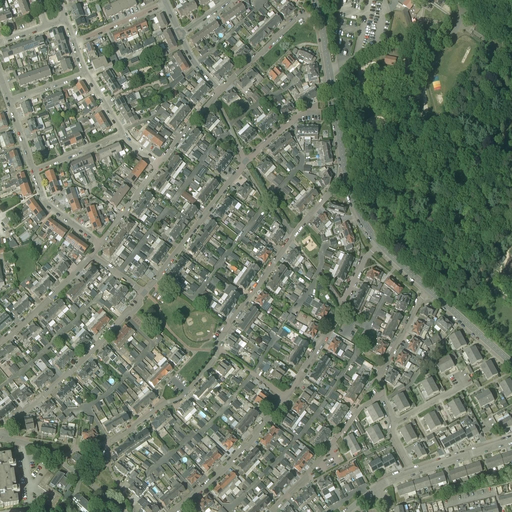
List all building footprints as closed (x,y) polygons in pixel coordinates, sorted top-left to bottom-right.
[(123,0),(117,3),(122,13),(129,9),(125,0),(123,0)] [(133,0),(125,0),(129,9),(137,6),(133,0)] [(406,8),(403,12),(407,13),(416,0),(405,0),(406,1),(403,6),(406,8)] [(282,6),(290,14),(295,9),(287,1),(282,6)] [(20,10),(27,7),(25,2),(18,4),(20,10)] [(188,5),(192,12),(197,9),(193,2),(188,5)] [(110,6),(115,16),(122,13),(117,3),(110,6)] [(188,5),(187,3),(181,5),(183,8),(186,15),(192,12),(188,5)] [(236,8),(241,15),(246,12),(245,10),(249,7),(248,5),(244,3),(241,5),(236,8)] [(3,11),(6,21),(12,19),(8,8),(6,9),(4,4),(1,5),(1,7),(2,7),(1,7),(3,10),(3,11)] [(83,11),(87,10),(88,9),(87,7),(81,9),(80,6),(71,9),(73,15),(82,12),(83,11)] [(107,19),(115,16),(110,6),(103,9),(107,19)] [(285,19),(290,14),(282,6),(277,11),(285,19)] [(27,7),(20,10),(22,16),(29,13),(27,7)] [(181,18),(186,15),(183,8),(177,11),(181,18)] [(236,19),(241,15),(236,8),(231,11),(236,19)] [(231,22),(236,19),(231,11),(226,15),(230,21),(231,22)] [(82,12),(73,15),(75,21),(84,18),(82,12)] [(95,14),(80,21),(75,22),(77,28),(84,26),(86,26),(88,26),(89,23),(88,21),(96,17),(95,14)] [(269,19),(277,26),(281,22),(274,14),(269,19)] [(156,25),(165,21),(162,15),(155,18),(153,15),(147,18),(148,22),(153,19),(156,25)] [(225,25),(230,21),(226,15),(221,19),(225,25)] [(272,31),(277,26),(269,19),(265,23),(272,31)] [(139,23),(142,31),(148,29),(144,21),(144,20),(139,23)] [(160,32),(161,32),(160,29),(161,29),(167,26),(165,21),(156,25),(158,30),(155,31),(151,33),(153,36),(160,32)] [(138,35),(137,33),(142,31),(139,23),(133,25),(133,26),(137,35),(138,35)] [(210,26),(214,32),(219,28),(215,23),(210,26)] [(272,31),(265,23),(260,28),(268,36),(273,31),(272,31)] [(128,29),(132,37),(137,35),(133,26),(128,29)] [(209,35),(214,32),(210,26),(205,30),(209,35)] [(263,40),(268,36),(260,28),(255,32),(263,40)] [(54,38),(62,35),(60,30),(56,32),(55,29),(48,31),(49,35),(52,33),(54,38)] [(123,31),(127,40),(132,37),(128,29),(123,31)] [(127,40),(123,31),(122,30),(117,32),(121,41),(121,40),(122,44),(128,41),(127,40)] [(204,39),(209,35),(205,30),(200,33),(204,39)] [(165,40),(172,37),(169,31),(161,34),(160,32),(153,36),(154,38),(157,36),(158,38),(161,36),(163,41),(165,40)] [(115,43),(121,41),(117,32),(112,35),(115,43)] [(258,44),(263,40),(255,32),(251,36),(258,44)] [(199,42),(204,39),(200,33),(195,37),(199,42)] [(253,49),(258,44),(251,36),(246,41),(253,49)] [(167,45),(174,42),(172,37),(165,40),(167,45)] [(201,44),(199,42),(195,37),(190,40),(193,46),(196,44),(197,47),(201,44)] [(40,51),(46,49),(45,48),(48,47),(45,40),(43,41),(42,38),(37,40),(40,51)] [(146,41),(148,46),(155,43),(153,38),(146,41)] [(31,42),(34,50),(37,49),(39,53),(41,52),(40,51),(37,40),(31,42)] [(57,48),(66,46),(64,40),(56,43),(53,44),(54,47),(53,47),(53,50),(57,48)] [(98,53),(97,52),(96,49),(95,46),(105,42),(104,40),(92,44),(92,45),(84,48),(87,57),(98,53)] [(36,55),(36,53),(35,53),(34,50),(31,42),(26,43),(29,52),(30,56),(36,55)] [(174,42),(167,45),(170,51),(177,48),(174,42)] [(29,52),(26,43),(23,45),(22,43),(21,44),(25,57),(27,56),(26,53),(29,52)] [(26,58),(25,57),(21,44),(19,44),(19,46),(16,47),(19,57),(20,57),(19,55),(22,54),(23,57),(24,59),(26,58)] [(237,49),(245,57),(250,52),(242,44),(237,49)] [(57,54),(67,51),(66,46),(57,48),(58,51),(57,51),(57,54)] [(17,58),(19,57),(16,47),(11,49),(13,57),(17,56),(17,58)] [(240,61),(245,57),(237,49),(233,53),(240,61)] [(3,60),(8,58),(6,50),(0,52),(1,55),(0,55),(0,59),(1,63),(4,62),(3,60)] [(303,62),(308,52),(304,50),(303,51),(300,50),(300,52),(297,50),(294,56),(296,59),(303,62)] [(57,54),(55,55),(58,63),(67,60),(66,57),(69,56),(67,51),(57,54)] [(98,53),(87,57),(90,64),(102,58),(101,54),(100,55),(98,52),(97,52),(98,53)] [(308,52),(303,62),(309,65),(314,64),(316,59),(313,58),(314,56),(311,55),(311,54),(308,52)] [(167,67),(183,58),(179,53),(173,57),(174,59),(171,61),(171,62),(164,66),(166,68),(167,67)] [(286,60),(293,68),(298,63),(291,56),(286,60)] [(104,58),(103,59),(91,64),(95,73),(103,69),(104,72),(112,68),(111,65),(109,66),(107,60),(105,61),(104,58)] [(175,70),(186,64),(183,58),(167,67),(169,70),(173,67),(175,70)] [(225,65),(230,70),(234,67),(229,61),(230,61),(227,58),(223,62),(225,65)] [(69,60),(64,62),(60,63),(63,74),(72,71),(71,68),(73,67),(71,63),(70,63),(69,60)] [(289,72),(293,68),(286,60),(281,64),(289,72)] [(226,74),(230,70),(225,65),(223,62),(218,66),(226,74)] [(180,83),(180,82),(184,79),(181,74),(189,69),(186,64),(175,70),(172,71),(174,74),(171,76),(174,81),(168,85),(171,92),(180,83)] [(307,73),(317,71),(316,65),(306,67),(307,73)] [(223,78),(226,74),(218,66),(214,70),(217,73),(217,72),(223,78)] [(37,71),(41,81),(43,80),(44,81),(49,80),(48,78),(51,77),(48,67),(37,71)] [(273,72),(280,80),(285,76),(278,68),(273,72)] [(219,82),(223,78),(217,72),(217,73),(214,70),(210,74),(213,77),(213,76),(219,82)] [(254,79),(257,82),(257,81),(261,78),(258,75),(252,70),(248,74),(254,79)] [(38,81),(41,81),(37,71),(27,74),(30,84),(33,83),(34,85),(38,83),(38,81)] [(312,82),(319,81),(318,78),(319,78),(317,71),(307,73),(309,82),(312,82)] [(30,84),(27,74),(17,78),(15,72),(13,73),(16,83),(18,82),(20,88),(23,87),(23,88),(28,87),(28,85),(30,84)] [(113,80),(116,78),(112,72),(109,73),(109,72),(101,77),(106,84),(113,80)] [(275,84),(280,80),(273,72),(268,76),(275,84)] [(252,86),(257,82),(254,79),(248,74),(245,77),(252,86)] [(248,89),(252,86),(245,77),(241,81),(246,86),(245,87),(248,90),(248,89)] [(109,89),(122,81),(120,78),(115,82),(113,80),(106,84),(109,89)] [(122,81),(109,89),(112,95),(120,90),(118,88),(130,80),(128,78),(125,79),(122,81)] [(198,85),(207,93),(210,90),(205,84),(206,84),(203,81),(198,85)] [(251,92),(248,89),(248,90),(245,87),(246,86),(241,81),(237,85),(242,90),(241,91),(245,94),(246,96),(251,92)] [(75,94),(85,88),(82,83),(72,89),(75,94)] [(203,97),(207,93),(198,85),(194,89),(203,97)] [(311,92),(315,99),(319,96),(316,89),(314,85),(309,89),(311,92)] [(85,88),(75,94),(78,98),(81,96),(81,97),(88,93),(85,88)] [(199,101),(203,97),(194,89),(190,94),(193,96),(194,96),(199,101)] [(310,102),(315,99),(311,92),(309,89),(304,92),(310,102)] [(227,94),(234,102),(239,98),(231,90),(227,94)] [(306,104),(310,102),(304,92),(299,95),(301,98),(302,98),(306,104)] [(125,106),(137,102),(135,95),(134,94),(133,93),(132,93),(129,95),(127,96),(125,97),(128,101),(124,103),(122,99),(114,104),(118,110),(125,106)] [(56,96),(59,105),(63,104),(64,104),(64,103),(61,94),(56,96)] [(195,105),(199,101),(194,96),(193,96),(190,94),(186,98),(189,101),(190,100),(195,105)] [(229,107),(234,102),(227,94),(222,99),(229,107)] [(301,107),(306,104),(302,98),(301,98),(299,95),(294,98),(296,101),(297,101),(301,107)] [(54,107),(57,106),(59,105),(56,96),(50,98),(54,108),(54,107)] [(70,108),(75,105),(75,104),(78,102),(75,97),(72,99),(74,101),(68,104),(70,108)] [(46,110),(54,108),(50,98),(45,100),(43,101),(46,110)] [(88,107),(94,103),(91,98),(82,104),(85,109),(88,107)] [(283,105),(289,114),(294,111),(292,107),(289,102),(288,102),(287,101),(283,104),(283,105)] [(132,113),(134,112),(132,109),(138,105),(137,102),(125,106),(118,110),(123,118),(132,113)] [(94,103),(88,107),(89,110),(87,111),(89,114),(97,108),(94,103)] [(72,113),(73,116),(79,112),(75,105),(70,108),(72,113)] [(178,110),(186,116),(190,111),(182,105),(178,110)] [(283,118),(289,114),(283,105),(277,108),(283,118)] [(182,121),(186,116),(178,110),(174,115),(182,121)] [(132,118),(136,117),(134,113),(134,112),(132,113),(123,118),(127,124),(128,123),(127,122),(132,118)] [(266,117),(273,125),(277,123),(276,122),(278,120),(272,112),(266,117)] [(205,118),(213,125),(214,124),(218,120),(210,113),(208,115),(207,115),(205,118)] [(95,124),(104,119),(101,114),(92,119),(95,124)] [(178,126),(182,121),(174,115),(170,120),(178,126)] [(127,122),(128,123),(130,123),(131,125),(139,121),(136,117),(132,118),(127,122)] [(273,126),(273,125),(266,117),(261,121),(268,129),(269,129),(273,125),(273,126)] [(174,131),(178,126),(170,120),(168,118),(165,121),(164,123),(166,125),(174,131)] [(208,131),(213,125),(205,118),(202,121),(202,122),(200,124),(204,128),(208,131)] [(39,125),(37,119),(27,123),(29,128),(39,125)] [(100,127),(107,124),(104,119),(95,124),(94,124),(97,129),(100,127)] [(155,127),(158,123),(153,119),(150,123),(152,125),(149,130),(147,128),(142,136),(146,139),(152,132),(153,130),(156,127),(155,127)] [(268,129),(261,121),(256,125),(262,133),(264,131),(265,132),(268,129)] [(82,141),(79,135),(83,133),(80,127),(78,124),(75,125),(76,128),(70,130),(72,134),(76,144),(82,141)] [(107,124),(100,127),(103,132),(109,129),(107,124)] [(39,125),(29,128),(31,134),(42,130),(40,125),(39,125)] [(244,132),(252,140),(255,137),(254,137),(256,134),(250,127),(245,131),(244,132)] [(65,133),(63,128),(60,129),(61,132),(63,137),(61,138),(58,139),(61,147),(64,146),(65,149),(70,146),(66,136),(65,133)] [(155,146),(166,131),(164,130),(161,134),(158,132),(158,133),(156,135),(151,142),(155,146)] [(191,135),(199,141),(203,136),(194,130),(191,135)] [(166,131),(155,146),(160,149),(165,142),(162,140),(165,136),(168,139),(171,135),(166,131)] [(151,142),(156,135),(152,132),(146,139),(151,142)] [(248,143),(252,140),(244,132),(239,137),(246,145),(248,142),(248,143)] [(289,146),(290,148),(291,148),(295,144),(287,133),(282,138),(289,146)] [(4,143),(12,140),(9,134),(2,137),(4,143)] [(76,144),(72,134),(66,136),(70,146),(76,144)] [(195,146),(199,141),(191,135),(187,140),(195,146)] [(35,146),(46,142),(44,137),(33,140),(35,146)] [(277,142),(284,150),(289,146),(282,138),(277,142)] [(12,140),(4,143),(6,148),(14,146),(12,140)] [(191,151),(195,146),(187,140),(183,145),(191,151)] [(37,151),(44,149),(47,147),(46,142),(35,146),(37,151)] [(279,154),(284,150),(277,142),(272,146),(279,154)] [(113,146),(120,162),(122,162),(120,156),(122,155),(121,152),(122,152),(121,150),(119,147),(118,144),(113,146)] [(187,156),(191,151),(183,145),(179,150),(187,156)] [(117,164),(120,162),(113,146),(108,149),(111,156),(114,155),(117,164)] [(274,158),(279,154),(272,146),(267,150),(274,158)] [(109,158),(111,156),(108,149),(103,151),(109,167),(112,166),(111,163),(109,158)] [(220,158),(228,165),(231,162),(230,161),(232,159),(232,158),(235,155),(229,150),(226,154),(224,152),(220,158)] [(108,167),(109,167),(103,151),(98,153),(98,155),(95,156),(97,162),(101,160),(101,161),(104,159),(108,167)] [(11,160),(18,158),(16,152),(9,155),(9,156),(5,157),(7,161),(11,160)] [(92,175),(93,174),(94,173),(93,170),(93,171),(92,169),(95,168),(90,156),(85,158),(89,169),(90,171),(92,175)] [(137,166),(144,171),(147,166),(140,161),(139,163),(134,160),(135,158),(133,156),(130,161),(132,162),(137,166)] [(171,162),(179,168),(183,163),(175,157),(171,162)] [(84,171),(89,169),(85,158),(80,161),(84,171)] [(228,165),(220,158),(216,163),(224,170),(225,170),(224,170),(228,165)] [(324,160),(320,161),(321,166),(325,166),(325,165),(332,164),(331,158),(324,159),(324,160)] [(260,164),(268,171),(273,166),(265,159),(260,164)] [(82,173),(84,171),(80,161),(75,163),(79,173),(80,176),(82,179),(85,186),(87,184),(84,178),(82,173)] [(176,173),(179,168),(171,162),(167,167),(167,166),(167,167),(176,173)] [(69,165),(74,176),(79,173),(75,163),(69,165)] [(222,173),(224,170),(216,163),(211,169),(214,171),(219,175),(221,173),(222,173)] [(264,176),(268,171),(260,164),(256,169),(264,176)] [(140,175),(144,171),(137,166),(134,170),(140,175)] [(140,175),(134,170),(132,172),(125,167),(123,169),(137,180),(140,175)] [(172,178),(176,173),(167,167),(163,172),(172,178)] [(195,176),(201,181),(208,171),(202,167),(195,176)] [(134,184),(137,180),(123,169),(122,171),(129,177),(127,179),(126,178),(124,181),(129,185),(131,183),(134,184)] [(323,179),(331,181),(332,176),(331,176),(327,169),(321,173),(320,172),(316,174),(318,177),(320,178),(323,179)] [(47,180),(55,177),(53,171),(45,174),(47,180)] [(159,177),(168,184),(172,178),(163,172),(159,177)] [(315,177),(305,173),(303,176),(310,182),(315,177)] [(9,185),(25,179),(24,174),(16,177),(17,179),(14,181),(11,182),(8,183),(8,182),(6,182),(6,183),(7,186),(9,185)] [(48,185),(56,182),(55,177),(47,180),(48,185)] [(156,182),(164,189),(168,184),(159,177),(156,182)] [(16,188),(27,184),(25,179),(9,185),(10,187),(13,186),(15,185),(16,188)] [(206,184),(215,190),(218,185),(210,179),(206,184)] [(329,186),(331,181),(323,179),(318,182),(322,189),(329,185),(329,186)] [(50,190),(58,187),(62,186),(60,181),(56,182),(48,185),(50,190)] [(119,190),(126,195),(129,190),(122,185),(121,187),(116,183),(116,184),(114,182),(112,184),(114,186),(119,190)] [(161,193),(164,189),(156,182),(152,188),(160,194),(161,193)] [(21,193),(29,190),(27,184),(16,188),(16,189),(17,191),(15,192),(12,193),(13,195),(16,194),(21,193)] [(191,184),(190,184),(189,186),(193,189),(196,192),(198,189),(197,189),(191,184)] [(211,195),(215,190),(206,184),(202,189),(211,195)] [(240,189),(249,195),(253,190),(244,184),(240,189)] [(58,187),(50,190),(52,196),(60,193),(58,187)] [(123,199),(116,194),(113,192),(111,194),(106,190),(107,190),(103,187),(101,189),(106,193),(105,193),(119,204),(123,199)] [(306,193),(314,200),(318,196),(310,188),(306,193)] [(207,200),(211,195),(202,189),(198,194),(207,200)] [(245,200),(249,195),(240,189),(236,194),(243,199),(245,200)] [(29,190),(21,193),(23,198),(31,195),(29,190)] [(123,199),(126,195),(119,190),(116,194),(123,199)] [(314,200),(306,193),(303,190),(299,194),(302,197),(309,205),(314,200)] [(183,194),(190,200),(192,198),(184,192),(183,194)] [(110,202),(109,203),(114,206),(116,208),(119,204),(105,193),(104,195),(109,198),(107,200),(110,202)] [(143,199),(151,205),(155,199),(146,193),(143,199)] [(189,203),(190,200),(183,194),(181,196),(189,203)] [(198,194),(195,199),(203,205),(207,200),(198,194)] [(231,206),(234,208),(238,203),(235,201),(234,202),(228,197),(225,201),(231,206)] [(305,209),(309,205),(302,197),(297,202),(305,209)] [(22,214),(36,204),(32,199),(25,204),(27,207),(20,212),(22,214)] [(148,210),(151,205),(143,199),(139,204),(148,210)] [(234,209),(234,208),(231,206),(225,201),(221,206),(231,213),(231,212),(234,209)] [(300,214),(305,209),(297,202),(293,206),(295,208),(300,214)] [(84,209),(82,204),(82,203),(71,207),(73,213),(84,209)] [(32,213),(39,208),(36,204),(22,214),(24,216),(27,214),(29,216),(32,213)] [(144,215),(148,210),(139,204),(135,209),(144,215)] [(336,213),(338,206),(329,204),(328,210),(327,211),(336,213)] [(185,210),(194,216),(198,211),(189,205),(185,210)] [(88,215),(99,211),(98,209),(97,206),(86,210),(88,215)] [(230,213),(231,213),(221,206),(218,210),(224,215),(227,217),(228,217),(230,213)] [(338,206),(336,213),(344,216),(344,215),(346,209),(338,206)] [(32,220),(42,212),(39,208),(32,213),(34,215),(31,218),(32,220)] [(140,220),(144,215),(135,209),(131,214),(140,220)] [(190,221),(194,216),(185,210),(181,215),(190,222),(190,221)] [(224,222),(227,217),(224,215),(218,210),(215,214),(221,219),(220,220),(224,222)] [(89,220),(101,216),(99,211),(88,215),(89,220)] [(42,212),(32,220),(36,225),(46,217),(42,212)] [(324,226),(329,221),(328,220),(322,214),(320,216),(319,216),(316,219),(324,226)] [(190,222),(181,215),(178,220),(186,227),(190,222)] [(105,220),(108,219),(107,217),(102,219),(101,216),(89,220),(91,225),(99,222),(99,223),(105,221),(105,220)] [(255,222),(259,225),(264,218),(260,216),(255,222)] [(9,223),(11,223),(7,218),(2,222),(5,226),(6,225),(9,223)] [(47,232),(54,223),(49,219),(42,229),(47,232)] [(325,227),(324,226),(316,219),(313,222),(314,222),(312,225),(317,230),(319,232),(322,228),(323,229),(325,227)] [(123,225),(133,232),(138,225),(135,222),(133,225),(127,220),(123,225)] [(183,232),(186,227),(178,220),(174,225),(183,232)] [(206,226),(215,233),(219,227),(210,221),(206,226)] [(101,228),(99,223),(99,222),(91,225),(93,231),(101,228)] [(12,227),(9,223),(6,225),(5,226),(6,226),(3,228),(6,231),(12,227)] [(53,233),(58,226),(54,223),(47,232),(45,235),(42,238),(44,240),(47,236),(48,236),(52,231),(53,233)] [(272,234),(281,240),(283,237),(282,236),(284,234),(277,229),(279,226),(275,223),(273,226),(276,228),(272,234)] [(340,234),(350,231),(349,226),(348,227),(347,224),(337,227),(338,229),(337,229),(339,234),(340,234)] [(121,230),(130,236),(133,232),(123,225),(120,229),(121,230)] [(182,232),(183,232),(174,225),(170,230),(178,237),(182,232)] [(58,236),(63,229),(58,226),(53,233),(51,236),(53,238),(52,240),(50,241),(49,244),(51,245),(53,243),(54,241),(58,236)] [(211,238),(215,233),(206,226),(203,231),(211,238)] [(63,229),(58,236),(62,239),(67,233),(63,229)] [(170,230),(169,229),(167,231),(167,232),(166,231),(163,235),(168,238),(168,237),(174,242),(178,237),(170,230)] [(128,239),(130,236),(121,230),(117,235),(126,241),(128,239)] [(203,231),(202,231),(198,236),(207,243),(211,238),(203,231)] [(342,240),(352,236),(350,231),(340,234),(342,240)] [(278,244),(281,240),(272,234),(267,240),(275,246),(277,243),(278,244)] [(70,245),(75,238),(70,235),(65,241),(70,245)] [(126,242),(126,241),(117,235),(114,240),(122,246),(126,242)] [(204,248),(207,243),(198,236),(194,241),(195,242),(195,241),(203,248),(204,248)] [(353,248),(351,245),(354,244),(353,241),(354,240),(352,236),(342,240),(344,247),(346,251),(353,248)] [(74,248),(79,241),(75,238),(70,245),(68,247),(72,250),(74,248)] [(13,240),(8,244),(10,249),(18,247),(13,240)] [(118,251),(122,246),(114,240),(110,245),(118,251)] [(73,259),(84,245),(79,241),(74,248),(76,249),(70,259),(72,260),(73,258),(73,259)] [(161,248),(167,253),(170,249),(164,244),(165,243),(161,241),(158,245),(158,246),(161,248)] [(206,250),(204,248),(203,248),(195,241),(195,242),(191,246),(200,253),(202,255),(206,250)] [(163,257),(167,253),(161,248),(158,246),(154,243),(151,248),(154,250),(163,257)] [(259,252),(268,258),(272,253),(265,248),(257,243),(254,248),(259,252)] [(106,249),(115,256),(118,251),(110,245),(109,244),(106,249)] [(84,245),(73,259),(75,260),(79,255),(81,257),(83,254),(83,255),(88,248),(84,245)] [(196,257),(200,253),(191,246),(187,252),(192,256),(193,255),(196,257)] [(118,258),(118,257),(117,257),(115,256),(106,249),(102,253),(111,260),(111,261),(114,263),(118,258)] [(160,262),(163,257),(154,250),(151,254),(150,255),(154,257),(160,262)] [(288,255),(297,262),(301,256),(299,254),(293,250),(292,252),(291,252),(288,255)] [(264,264),(268,258),(259,252),(255,257),(258,259),(264,264)] [(229,257),(235,261),(235,260),(237,262),(239,259),(231,253),(229,257)] [(157,266),(160,262),(154,257),(150,255),(147,259),(150,262),(151,261),(157,266)] [(293,268),(297,262),(288,255),(286,259),(285,262),(293,268)] [(341,260),(351,265),(354,259),(344,255),(341,260)] [(188,269),(191,271),(194,266),(188,262),(182,258),(178,262),(184,267),(185,266),(188,269)] [(57,266),(65,273),(68,270),(67,269),(69,267),(62,260),(57,266)] [(348,271),(351,265),(341,260),(339,266),(348,271)] [(135,267),(144,274),(146,271),(146,270),(147,268),(144,265),(142,264),(140,266),(138,265),(138,264),(135,262),(132,265),(135,267)] [(175,266),(184,273),(188,269),(185,266),(184,267),(178,262),(175,266)] [(247,269),(256,275),(259,270),(251,264),(250,264),(248,268),(247,269)] [(62,276),(65,273),(57,266),(55,268),(53,267),(51,270),(59,278),(61,275),(62,276)] [(181,278),(184,273),(175,266),(172,271),(178,275),(181,278)] [(288,279),(292,273),(290,271),(289,272),(280,266),(277,271),(285,277),(288,279)] [(346,277),(348,271),(339,266),(336,272),(346,277)] [(141,277),(144,274),(135,267),(134,269),(130,273),(138,279),(140,277),(141,277)] [(88,272),(96,280),(100,275),(92,268),(88,272)] [(252,280),(256,275),(247,269),(243,274),(252,280)] [(374,279),(375,279),(380,281),(383,273),(376,270),(371,271),(374,279)] [(184,280),(181,278),(178,275),(172,271),(169,275),(175,280),(174,280),(177,283),(178,283),(180,285),(184,280)] [(273,277),(282,283),(285,277),(277,271),(273,277)] [(375,282),(374,279),(371,271),(367,273),(367,274),(363,282),(371,285),(373,281),(375,282)] [(91,284),(96,280),(88,272),(84,277),(83,276),(91,284)] [(346,277),(336,272),(334,278),(336,279),(343,282),(346,277)] [(248,286),(252,280),(243,274),(240,280),(248,286)] [(50,288),(54,284),(49,279),(49,278),(47,275),(42,279),(45,282),(50,288)] [(87,289),(91,284),(83,276),(79,281),(87,289)] [(278,288),(280,286),(282,283),(273,277),(269,282),(278,288)] [(46,292),(50,288),(45,282),(42,279),(38,283),(46,292)] [(391,290),(395,284),(389,279),(384,284),(391,290)] [(245,291),(248,286),(240,280),(236,285),(245,291)] [(90,292),(87,289),(79,281),(74,286),(82,293),(83,293),(84,291),(88,295),(89,295),(93,299),(95,297),(90,292)] [(266,287),(274,293),(278,288),(269,282),(266,287)] [(42,295),(46,292),(38,283),(34,287),(37,290),(42,295)] [(395,284),(391,290),(397,295),(398,294),(402,290),(395,284)] [(120,285),(116,290),(124,297),(127,294),(126,294),(128,291),(120,285)] [(369,296),(371,297),(374,291),(362,285),(359,291),(369,296)] [(78,298),(82,293),(74,286),(75,286),(70,291),(78,298)] [(38,299),(42,295),(37,290),(34,287),(30,291),(33,294),(38,299)] [(124,298),(124,297),(116,290),(113,288),(109,293),(111,295),(120,302),(123,298),(124,298)] [(228,296),(236,302),(240,297),(234,293),(236,290),(233,288),(231,291),(231,292),(225,293),(224,294),(228,296)] [(78,299),(78,298),(70,291),(66,295),(74,303),(75,301),(78,299)] [(366,302),(369,296),(359,291),(356,297),(366,302)] [(258,297),(267,304),(271,298),(262,292),(258,297)] [(24,303),(29,308),(33,305),(28,299),(29,298),(26,295),(21,299),(24,302),(24,303)] [(117,306),(120,302),(111,295),(107,301),(114,307),(116,305),(117,306)] [(398,302),(407,306),(409,302),(408,302),(410,299),(403,296),(401,295),(398,302)] [(236,302),(228,296),(226,298),(224,301),(233,308),(236,302)] [(264,308),(267,304),(258,297),(255,303),(261,307),(262,307),(264,308)] [(317,310),(327,315),(330,309),(319,303),(314,300),(308,297),(304,302),(310,306),(317,310)] [(363,307),(366,302),(356,297),(353,303),(363,307)] [(25,312),(29,308),(24,303),(24,302),(21,299),(17,303),(25,312)] [(54,304),(62,312),(67,308),(59,300),(54,304)] [(229,313),(233,308),(224,301),(220,307),(229,313)] [(406,310),(407,306),(398,302),(395,308),(404,313),(405,310),(406,310)] [(21,315),(25,312),(17,303),(12,307),(15,310),(16,310),(21,315)] [(360,313),(363,307),(353,303),(351,308),(360,313)] [(62,312),(54,304),(50,309),(57,317),(58,316),(62,312)] [(229,313),(220,307),(217,304),(213,310),(225,318),(229,313)] [(15,310),(12,307),(8,311),(11,314),(12,313),(17,319),(21,315),(16,310),(15,310)] [(248,313),(256,319),(260,314),(251,307),(248,313)] [(426,309),(429,316),(430,316),(434,317),(435,318),(438,311),(431,307),(426,309)] [(53,321),(57,317),(50,309),(45,313),(53,321)] [(419,318),(426,321),(427,319),(428,316),(429,316),(426,309),(421,310),(422,311),(419,318)] [(324,321),(327,315),(317,310),(315,315),(317,316),(316,317),(324,321)] [(102,319),(107,324),(111,320),(105,315),(106,314),(103,311),(99,316),(102,319)] [(42,320),(39,322),(45,328),(53,321),(45,313),(41,318),(42,320)] [(253,324),(256,319),(248,313),(244,318),(253,324)] [(390,319),(399,324),(402,318),(393,313),(390,319)] [(0,318),(0,332),(11,322),(4,314),(0,318)] [(103,328),(107,324),(102,319),(99,316),(95,320),(103,328)] [(441,329),(448,322),(443,317),(440,320),(437,323),(435,322),(434,324),(436,326),(436,325),(441,329)] [(249,329),(253,324),(244,318),(240,323),(249,329)] [(396,329),(399,324),(390,319),(387,324),(396,329)] [(103,328),(95,320),(91,324),(94,327),(99,332),(103,328)] [(424,332),(427,333),(431,326),(427,324),(426,326),(417,321),(414,327),(424,332)] [(307,328),(316,333),(320,328),(310,322),(307,328)] [(448,322),(441,329),(446,334),(453,326),(448,322)] [(42,340),(47,345),(49,343),(43,336),(48,332),(45,329),(42,331),(40,328),(39,329),(34,323),(30,327),(35,333),(36,332),(38,335),(39,335),(42,339),(42,340)] [(251,331),(249,329),(240,323),(236,328),(245,334),(246,334),(248,336),(251,331)] [(96,336),(99,332),(94,327),(91,324),(87,328),(90,331),(96,336)] [(394,335),(396,329),(387,324),(384,330),(394,335)] [(128,334),(131,337),(135,333),(132,330),(131,331),(126,325),(122,329),(128,335),(128,334)] [(34,339),(38,335),(36,332),(35,333),(30,327),(26,331),(34,339)] [(419,336),(421,337),(424,332),(414,327),(411,333),(419,337),(419,336)] [(313,339),(316,333),(307,328),(304,333),(306,334),(306,335),(313,339)] [(127,341),(131,337),(128,334),(128,335),(122,329),(118,333),(127,341)] [(391,341),(394,335),(384,330),(381,336),(391,341)] [(30,342),(34,339),(26,331),(22,334),(27,340),(30,343),(30,342)] [(86,346),(90,342),(88,339),(91,337),(85,331),(78,339),(86,346)] [(460,332),(455,335),(449,338),(457,351),(467,346),(460,332)] [(123,346),(127,341),(118,333),(115,337),(120,342),(120,343),(123,346)] [(28,344),(30,343),(27,340),(22,334),(18,338),(23,343),(22,344),(25,347),(26,346),(28,344)] [(238,345),(241,348),(243,349),(246,345),(241,341),(241,340),(233,334),(229,339),(237,346),(238,345)] [(116,347),(119,350),(123,346),(120,343),(120,342),(115,337),(111,341),(117,346),(116,347)] [(297,337),(293,343),(297,346),(305,351),(309,346),(303,342),(303,341),(297,337)] [(86,346),(78,339),(74,343),(71,346),(74,349),(77,352),(79,349),(81,351),(86,346)] [(237,353),(241,348),(238,345),(237,346),(229,339),(225,345),(231,349),(234,351),(234,350),(237,353)] [(331,345),(340,350),(343,345),(334,339),(331,345)] [(410,344),(420,349),(423,344),(413,339),(410,344)] [(376,346),(385,351),(388,345),(381,342),(379,341),(376,346)] [(12,352),(15,355),(16,354),(19,352),(20,351),(17,348),(16,349),(12,343),(7,346),(12,352)] [(417,355),(420,349),(410,344),(407,350),(414,354),(415,354),(417,355)] [(337,355),(340,350),(331,345),(327,350),(334,354),(335,354),(337,355)] [(10,359),(11,358),(15,355),(12,352),(7,346),(3,350),(10,359)] [(302,357),(305,351),(297,346),(296,346),(293,351),(302,357)] [(382,357),(385,351),(376,346),(373,351),(375,353),(382,357)] [(109,359),(113,354),(114,354),(106,347),(101,352),(109,359)] [(475,347),(465,353),(468,359),(472,366),(482,361),(475,347)] [(62,354),(70,362),(73,359),(73,358),(75,356),(68,348),(63,354),(62,354)] [(173,354),(181,361),(185,357),(179,351),(177,349),(173,354)] [(6,362),(10,359),(3,350),(0,352),(0,354),(4,359),(3,359),(6,362)] [(298,362),(302,357),(293,351),(289,356),(298,362)] [(105,363),(109,359),(101,352),(97,356),(102,362),(103,361),(105,363)] [(399,358),(408,363),(411,357),(402,352),(399,358)] [(256,362),(257,360),(248,353),(247,354),(251,356),(250,358),(256,362)] [(70,362),(62,354),(58,358),(66,366),(70,362)] [(176,366),(181,361),(173,354),(168,359),(176,366)] [(295,367),(298,362),(289,356),(286,361),(288,363),(295,367)] [(435,364),(437,366),(441,374),(455,367),(449,356),(436,364),(436,363),(435,364)] [(320,362),(329,368),(332,363),(323,357),(320,362)] [(364,361),(358,357),(355,363),(361,366),(364,361)] [(62,369),(66,366),(58,358),(52,363),(60,371),(62,368),(62,369)] [(405,368),(408,363),(399,358),(396,363),(403,367),(405,368)] [(220,366),(228,373),(228,372),(232,368),(230,366),(224,361),(220,366)] [(86,367),(94,375),(99,369),(92,362),(90,364),(89,364),(86,367)] [(325,374),(329,368),(320,362),(316,368),(325,374)] [(491,362),(486,364),(480,367),(484,374),(482,375),(485,381),(487,380),(488,381),(498,375),(491,362)] [(160,367),(168,375),(172,370),(164,363),(160,367)] [(270,367),(266,364),(265,367),(262,371),(266,373),(270,367)] [(274,370),(283,377),(287,371),(283,368),(278,365),(274,370)] [(222,376),(224,378),(228,373),(220,366),(215,371),(221,376),(222,376)] [(90,379),(94,375),(86,367),(82,371),(90,379)] [(163,379),(168,375),(160,367),(155,372),(163,379)] [(41,373),(49,381),(52,378),(51,378),(54,376),(47,368),(41,373)] [(322,379),(325,374),(316,368),(313,373),(322,379)] [(279,382),(283,377),(274,370),(270,376),(273,377),(272,377),(279,382)] [(388,376),(398,381),(401,376),(392,370),(388,376)] [(86,383),(90,379),(82,371),(79,374),(79,375),(77,377),(84,384),(86,383)] [(158,384),(163,379),(155,372),(151,376),(158,384)] [(48,382),(49,381),(41,373),(37,377),(44,385),(48,381),(48,382)] [(318,385),(322,379),(313,373),(309,379),(318,385)] [(128,378),(138,386),(139,385),(135,381),(136,380),(130,375),(128,378)] [(154,388),(158,384),(151,376),(146,381),(154,388)] [(355,382),(364,387),(367,382),(358,376),(355,382)] [(394,387),(398,381),(388,376),(385,382),(392,386),(392,385),(394,387)] [(41,388),(44,385),(37,377),(31,382),(38,390),(40,388),(41,388)] [(206,382),(214,389),(218,384),(210,377),(206,382)] [(237,380),(235,378),(234,378),(233,377),(231,379),(238,385),(240,383),(237,380)] [(136,388),(138,386),(128,378),(126,380),(132,385),(132,384),(136,388)] [(421,384),(425,391),(428,398),(439,392),(432,379),(429,380),(421,384)] [(499,385),(502,390),(507,399),(511,395),(511,383),(510,380),(499,385)] [(71,393),(74,390),(78,394),(82,390),(78,384),(75,386),(72,382),(69,384),(69,383),(66,386),(71,393)] [(212,391),(214,389),(206,382),(202,387),(209,394),(212,391)] [(360,393),(364,387),(355,382),(351,387),(360,393)] [(73,394),(71,393),(66,386),(65,386),(66,387),(61,390),(68,399),(73,394)] [(20,391),(27,400),(32,395),(25,387),(20,391)] [(120,397),(124,393),(125,392),(120,387),(115,392),(120,397)] [(205,398),(209,394),(202,387),(197,391),(205,398)] [(304,393),(313,399),(317,394),(308,387),(304,393)] [(357,398),(360,393),(351,387),(348,392),(357,398)] [(63,403),(68,399),(61,390),(58,393),(58,394),(56,396),(63,404),(63,403)] [(256,395),(264,402),(268,396),(262,392),(260,390),(256,395)] [(22,404),(27,400),(20,391),(15,395),(22,404)] [(144,395),(151,403),(156,399),(149,391),(144,395)] [(193,396),(200,402),(201,403),(205,398),(197,391),(193,396)] [(494,401),(491,395),(489,391),(475,398),(481,409),(494,401)] [(221,396),(226,401),(229,399),(221,392),(219,394),(221,396)] [(353,403),(357,398),(348,392),(344,398),(353,403)] [(309,404),(313,399),(304,393),(301,398),(307,403),(307,402),(309,404)] [(403,394),(397,398),(392,400),(400,413),(410,408),(403,394)] [(151,403),(144,395),(139,399),(146,407),(151,403)] [(260,407),(264,402),(256,395),(252,400),(260,407)] [(7,406),(12,412),(16,409),(11,403),(12,402),(9,399),(5,403),(7,406)] [(146,407),(139,399),(134,403),(141,411),(146,407)] [(45,404),(52,413),(57,408),(50,400),(45,404)] [(295,405),(304,412),(308,407),(308,406),(299,400),(295,405)] [(448,405),(452,412),(456,419),(466,413),(459,400),(448,405)] [(189,414),(189,413),(194,408),(188,401),(185,404),(185,403),(182,406),(189,414)] [(8,416),(12,412),(7,406),(5,403),(0,406),(8,416)] [(141,411),(134,403),(130,407),(137,416),(141,411)] [(47,417),(52,413),(45,404),(40,409),(47,417)] [(336,409),(345,416),(347,413),(346,412),(348,410),(340,404),(339,404),(336,409)] [(366,410),(368,414),(373,423),(383,418),(376,404),(366,410)] [(298,415),(300,417),(304,412),(295,405),(291,411),(298,415)] [(184,419),(189,414),(182,406),(179,409),(179,410),(177,412),(184,419)] [(250,409),(246,414),(255,421),(259,416),(255,413),(250,409)] [(344,416),(345,416),(336,409),(332,414),(332,415),(341,422),(341,421),(344,416)] [(118,414),(124,424),(129,421),(124,411),(118,414)] [(164,413),(160,416),(168,424),(173,419),(167,411),(164,413)] [(286,418),(295,424),(299,419),(290,412),(286,418)] [(33,420),(35,420),(34,417),(35,417),(34,413),(29,415),(29,418),(24,419),(25,425),(33,423),(33,420)] [(424,418),(427,425),(431,432),(441,426),(434,413),(424,418)] [(118,427),(124,424),(118,414),(113,418),(118,427)] [(242,418),(251,426),(255,421),(246,414),(242,418)] [(338,425),(341,422),(332,415),(328,419),(328,420),(329,421),(329,422),(336,427),(338,424),(338,425)] [(163,428),(168,424),(160,416),(156,420),(156,419),(156,420),(163,428)] [(113,430),(118,427),(113,418),(107,421),(113,430)] [(246,430),(251,426),(242,418),(238,423),(246,430)] [(291,429),(295,424),(286,418),(282,423),(288,428),(289,428),(291,429)] [(162,428),(163,428),(156,420),(152,422),(153,423),(151,425),(157,433),(159,432),(162,428)] [(504,431),(509,428),(505,420),(499,423),(504,431)] [(113,430),(107,421),(102,424),(107,434),(113,430)] [(469,430),(473,438),(479,435),(477,432),(481,430),(476,421),(473,423),(467,426),(469,430)] [(48,435),(49,424),(42,422),(40,433),(43,433),(43,434),(48,435)] [(36,423),(33,423),(25,425),(26,432),(31,431),(32,434),(38,432),(36,423)] [(242,435),(246,430),(238,423),(234,428),(242,435)] [(49,424),(48,435),(52,436),(52,435),(55,435),(57,425),(49,424)] [(66,438),(68,427),(61,426),(60,437),(66,438)] [(276,435),(279,437),(283,433),(280,430),(279,431),(274,426),(270,430),(276,435)] [(376,426),(372,429),(366,432),(373,445),(384,440),(376,426)] [(417,439),(412,430),(410,426),(400,431),(407,445),(417,439)] [(74,428),(68,427),(66,438),(73,439),(74,428)] [(319,432),(327,439),(330,436),(329,435),(331,433),(323,427),(322,428),(319,432)] [(90,437),(91,440),(92,439),(93,441),(95,441),(96,440),(97,438),(96,437),(98,436),(95,432),(96,431),(94,429),(89,432),(89,434),(90,434),(91,437),(90,437)] [(140,433),(146,442),(151,438),(145,430),(140,433)] [(267,435),(276,442),(279,437),(276,435),(270,430),(267,435)] [(464,433),(463,430),(457,433),(462,442),(467,439),(464,433)] [(468,441),(473,438),(469,430),(464,433),(467,439),(468,441)] [(89,441),(91,440),(90,437),(91,437),(90,434),(89,434),(89,432),(87,433),(82,433),(81,437),(83,437),(83,440),(89,441)] [(327,440),(327,439),(319,432),(314,438),(323,445),(323,444),(327,440)] [(141,446),(141,445),(146,442),(140,433),(135,437),(135,436),(134,436),(141,446)] [(180,442),(183,440),(178,435),(176,433),(174,435),(180,442)] [(456,444),(462,442),(457,433),(452,436),(456,444)] [(224,439),(232,446),(237,441),(229,434),(224,439)] [(263,439),(272,446),(276,442),(267,435),(263,439)] [(347,445),(355,440),(352,435),(344,439),(347,445)] [(135,449),(141,446),(134,436),(129,440),(135,449)] [(451,447),(456,444),(452,436),(446,439),(451,447)] [(320,448),(323,445),(314,438),(310,443),(312,445),(318,450),(320,447),(320,448)] [(232,446),(224,439),(220,443),(222,445),(228,451),(232,446)] [(265,448),(268,451),(272,446),(263,439),(260,443),(265,448)] [(445,450),(451,447),(446,439),(441,442),(445,450)] [(130,453),(135,449),(129,440),(124,444),(130,453)] [(349,450),(358,446),(355,440),(347,445),(349,450)] [(126,456),(130,453),(124,444),(119,448),(123,454),(125,456),(126,456)] [(416,454),(424,450),(421,445),(413,449),(416,454)] [(358,446),(349,450),(352,456),(361,451),(358,446)] [(115,460),(123,454),(119,448),(114,451),(116,454),(110,458),(114,463),(116,461),(115,460)] [(213,455),(218,460),(222,457),(217,451),(218,451),(215,448),(210,452),(213,455)] [(304,455),(310,460),(313,456),(308,451),(305,448),(301,452),(304,455)] [(250,453),(258,461),(262,456),(254,449),(250,453)] [(424,450),(416,454),(419,460),(427,456),(424,450)] [(210,452),(210,451),(206,456),(215,464),(218,460),(213,455),(210,452)] [(306,464),(310,460),(304,455),(301,452),(297,457),(306,464)] [(81,457),(77,453),(72,460),(76,463),(81,457)] [(246,458),(253,465),(258,461),(250,453),(246,458)] [(503,465),(511,463),(508,453),(500,456),(503,465)] [(11,461),(10,454),(0,455),(0,481),(14,479),(13,473),(16,473),(15,469),(15,464),(8,465),(8,462),(11,461)] [(206,456),(204,454),(200,458),(202,460),(205,463),(211,468),(215,464),(206,456)] [(127,464),(124,462),(126,458),(125,457),(124,456),(115,467),(117,469),(116,470),(120,473),(127,464)] [(269,465),(273,461),(268,456),(264,460),(269,465)] [(391,456),(385,459),(390,467),(395,464),(391,456)] [(496,468),(503,465),(500,456),(493,458),(496,468)] [(303,469),(306,464),(297,457),(294,461),(297,464),(303,469)] [(241,463),(249,470),(253,465),(246,458),(241,463)] [(488,470),(496,468),(493,458),(485,461),(488,470)] [(297,464),(294,461),(290,465),(289,464),(283,459),(279,464),(285,468),(287,466),(291,470),(293,468),(299,473),(303,469),(297,464)] [(383,467),(380,462),(379,459),(373,462),(377,470),(383,467)] [(385,459),(380,462),(383,467),(384,470),(390,467),(385,459)] [(207,472),(211,468),(205,463),(202,460),(198,464),(201,467),(202,467),(207,472)] [(372,473),(377,470),(373,462),(368,465),(372,473)] [(472,465),(475,474),(482,472),(479,462),(472,465)] [(245,475),(249,470),(241,463),(237,467),(245,475)] [(354,472),(356,476),(361,473),(359,470),(358,470),(354,463),(350,466),(353,473),(354,472)] [(126,477),(133,469),(127,464),(120,473),(123,475),(124,475),(126,477)] [(467,477),(475,474),(472,465),(464,467),(467,477)] [(350,479),(356,476),(354,472),(353,473),(350,466),(345,469),(350,479)] [(467,477),(464,467),(457,470),(460,479),(467,477)] [(189,474),(196,482),(201,477),(194,469),(189,474)] [(345,482),(350,479),(345,469),(340,471),(344,478),(343,478),(345,482)] [(452,482),(460,479),(457,470),(449,472),(452,482)] [(282,476),(289,483),(294,479),(286,471),(282,476)] [(340,485),(345,482),(343,478),(344,478),(340,471),(335,474),(339,480),(338,481),(340,485)] [(58,473),(50,484),(55,488),(59,483),(65,488),(70,481),(69,481),(62,477),(63,476),(65,476),(58,473)] [(227,478),(234,485),(239,481),(231,473),(227,478)] [(435,475),(438,484),(446,481),(443,473),(435,475)] [(196,482),(189,474),(184,478),(186,480),(191,486),(196,482)] [(430,486),(438,484),(435,475),(428,477),(430,486)] [(285,488),(289,483),(282,476),(277,480),(285,488)] [(423,489),(430,486),(428,477),(420,480),(423,489)] [(230,490),(232,492),(236,487),(234,485),(227,478),(222,482),(230,490)] [(323,481),(328,490),(333,487),(328,478),(323,481)] [(15,486),(14,479),(0,481),(0,508),(3,508),(3,507),(18,504),(17,497),(13,498),(13,495),(19,494),(19,489),(18,489),(18,485),(15,486)] [(281,492),(285,488),(277,480),(273,485),(281,492)] [(415,491),(423,489),(420,480),(412,482),(415,491)] [(133,494),(140,485),(135,481),(135,482),(128,489),(133,494)] [(322,493),(328,490),(323,481),(317,484),(321,491),(322,493)] [(217,486),(225,494),(230,490),(222,482),(217,486)] [(405,485),(408,494),(415,491),(412,482),(405,485)] [(143,483),(140,485),(133,494),(138,498),(145,490),(145,489),(147,487),(143,483)] [(173,487),(180,495),(185,491),(178,483),(173,487)] [(281,492),(273,485),(271,483),(267,488),(268,489),(276,497),(281,492)] [(400,497),(408,494),(405,485),(397,487),(400,497)] [(220,499),(225,494),(217,486),(213,491),(220,499)] [(175,500),(180,495),(173,487),(168,491),(175,500)] [(304,492),(311,501),(317,496),(310,488),(308,490),(307,490),(304,492)] [(68,490),(63,497),(66,499),(67,499),(72,493),(68,490)] [(170,504),(175,500),(168,491),(163,495),(170,504)] [(63,497),(58,493),(56,492),(52,496),(55,498),(60,502),(63,497)] [(306,505),(311,501),(304,492),(304,493),(300,496),(299,496),(299,497),(306,505)] [(82,508),(86,511),(90,511),(93,509),(82,499),(79,496),(79,494),(76,495),(70,500),(76,505),(81,510),(82,508)] [(165,508),(170,504),(163,495),(158,499),(165,508)] [(271,502),(263,495),(259,499),(266,507),(271,502)] [(202,501),(209,509),(214,504),(207,496),(202,501)] [(301,509),(306,505),(299,497),(296,499),(296,500),(294,502),(301,510),(301,509)] [(152,507),(154,505),(151,502),(149,505),(146,502),(146,501),(144,499),(139,505),(142,508),(141,509),(144,511),(151,511),(152,507)] [(266,507),(259,499),(254,504),(261,511),(266,507)] [(203,511),(205,511),(209,509),(202,501),(197,505),(203,511)]
